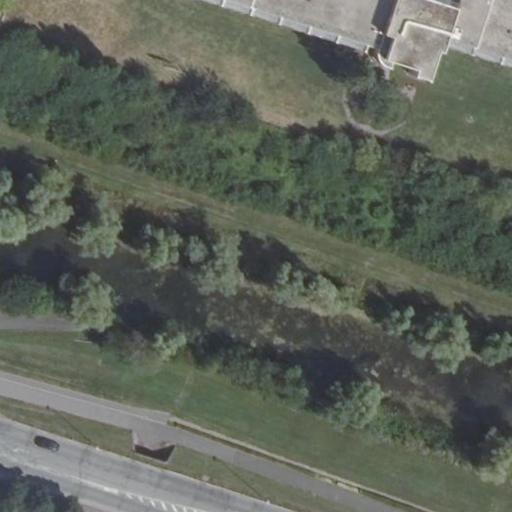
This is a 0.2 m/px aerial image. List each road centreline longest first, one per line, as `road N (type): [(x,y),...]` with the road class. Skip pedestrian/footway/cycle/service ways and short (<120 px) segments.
road 1 (secondary): [(252,511),(0,433)]
road 2 (secondary): [(0,467),(134,511)]
